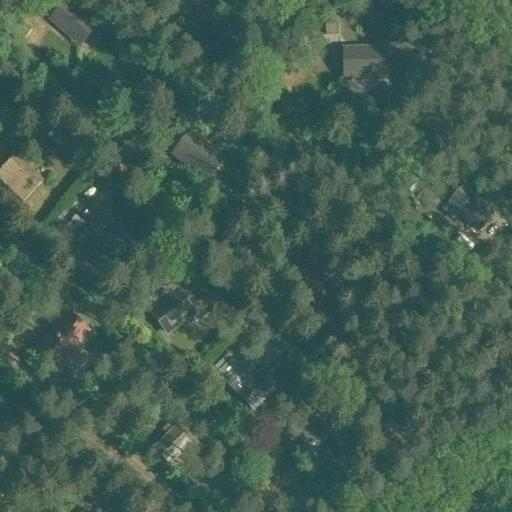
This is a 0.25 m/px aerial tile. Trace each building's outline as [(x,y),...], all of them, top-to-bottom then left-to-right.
[(97,31),(68,6),(63,1),(45,25),(81,52),(85,47),(99,31),(98,30),(97,31)] [(21,45),(30,31),(14,20),(5,34),(21,45)] [(342,84),(387,83),(386,50),(342,51),(342,84)] [(182,103),(171,117),(183,125),(193,111),(182,103)] [(205,183),(222,164),(190,137),(174,157),(205,183)] [(15,157),(10,163),(0,173),(0,183),(23,205),(39,188),(43,183),(15,157)] [(482,202),(465,188),(449,206),(480,232),(495,213),(482,202)] [(433,213),(439,204),(423,193),(417,202),(433,213)] [(52,249),(69,228),(59,221),(43,242),(52,249)] [(106,268),(120,250),(91,226),(75,244),(106,268)] [(283,267),(289,272),(285,276),(312,298),(324,284),(298,262),(292,257),(283,267)] [(149,313),(166,335),(192,315),(175,292),(149,313)] [(61,372),(91,336),(64,313),(34,350),(61,372)] [(239,367),(223,383),(244,404),(252,397),(261,406),(274,392),(244,362),(239,367)] [(211,371),(205,377),(215,387),(221,381),(211,371)] [(292,448),(299,441),(306,448),(304,450),(311,457),(330,437),(312,420),(306,426),(300,420),(282,439),(292,448)] [(190,445),(183,437),(170,424),(162,432),(166,437),(152,450),(168,467),(190,445)]
